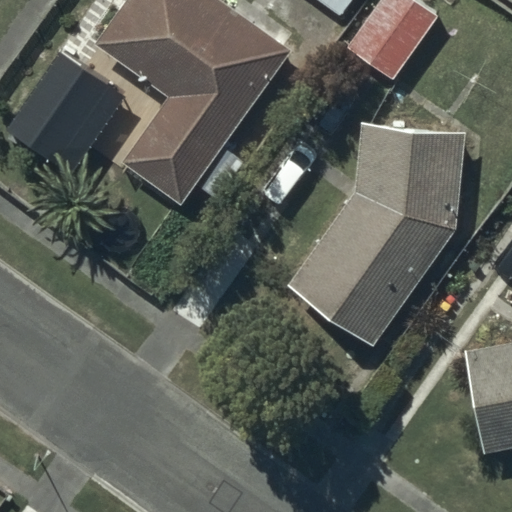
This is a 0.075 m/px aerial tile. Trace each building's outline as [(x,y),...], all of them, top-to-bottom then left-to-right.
[(286,42),(226,0),(128,0),(103,36),(175,87),(128,153),(180,190),(286,42)] [(440,10),(426,0),(378,0),(349,38),(391,71),(440,10)] [(121,93),(58,48),(7,121),(69,166),(121,93)] [(360,183),(295,275),(372,328),(450,217),(459,130),(366,121),(360,183)] [(511,339),(470,348),(487,440),(511,435),(511,339)]
